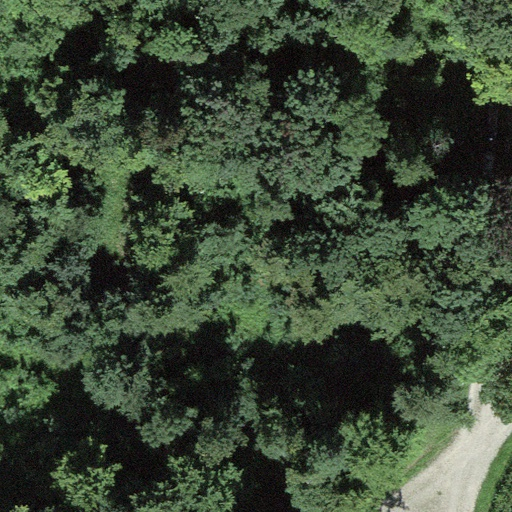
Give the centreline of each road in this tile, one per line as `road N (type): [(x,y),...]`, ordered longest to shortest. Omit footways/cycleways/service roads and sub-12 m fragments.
road 1 (track): [(511,212),(470,511)]
road 2 (track): [(511,417),(479,449),(382,511)]
